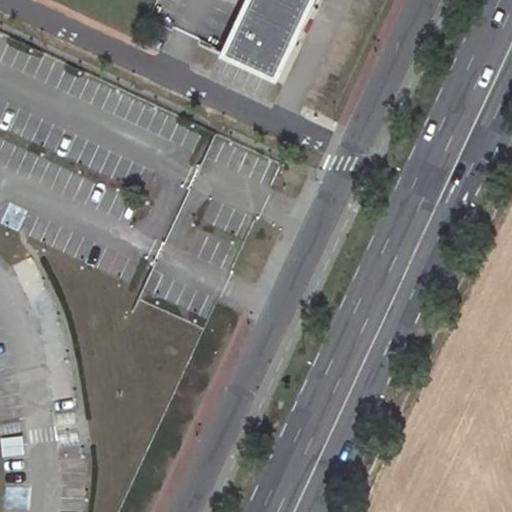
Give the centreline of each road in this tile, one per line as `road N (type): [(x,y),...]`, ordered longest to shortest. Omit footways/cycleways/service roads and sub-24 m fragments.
road 1 (unclassified): [(425,0),(188,511)]
road 2 (primary): [(295,511),(511,46)]
